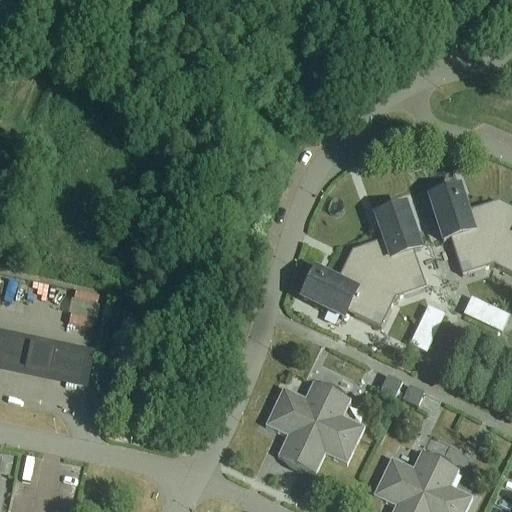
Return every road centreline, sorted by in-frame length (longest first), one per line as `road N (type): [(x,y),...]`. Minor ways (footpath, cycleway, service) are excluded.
road 1 (residential): [(195,478),(238,406),(287,243),(316,179)]
road 2 (residential): [(0,436),(195,478)]
road 3 (residential): [(316,179),(357,121),(413,84)]
road 4 (residential): [(433,133),(356,154),(316,179)]
